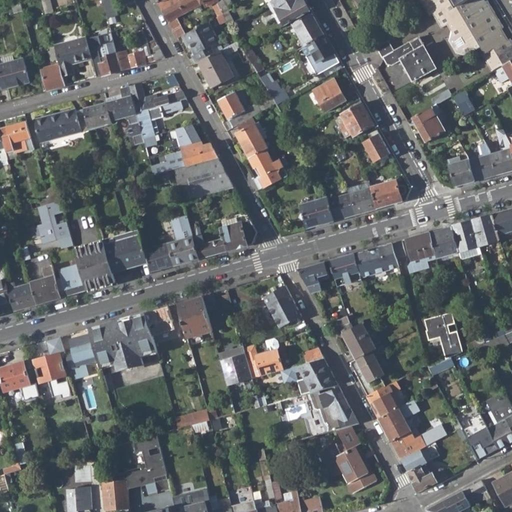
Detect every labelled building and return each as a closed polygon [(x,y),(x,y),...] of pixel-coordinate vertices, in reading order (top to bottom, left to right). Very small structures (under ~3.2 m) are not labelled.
[(43,0),(47,13),(54,11),(51,0),(43,0)] [(158,0),(170,21),(178,17),(205,3),(207,7),(213,4),(218,2),(217,2),(216,0),(166,0),(163,2),(162,0),(158,0)] [(224,15),(230,26),(236,23),(227,7),(233,4),(230,0),(220,0),(217,2),(218,2),(224,15)] [(276,0),(275,0),(269,4),(280,25),(278,26),(280,29),(311,11),(305,0),(276,0)] [(467,0),(453,8),(447,0),(419,0),(429,13),(437,28),(443,24),(447,30),(445,40),(451,52),(461,56),(473,49),(477,55),(478,55),(490,74),(494,72),(502,67),(511,61),(511,42),(510,39),(506,42),(498,29),(503,26),(486,0),(467,0)] [(447,0),(453,8),(467,0),(447,0)] [(218,2),(213,4),(219,17),(224,15),(218,2)] [(294,25),(306,46),(325,36),(313,14),(294,25)] [(187,34),(178,17),(170,21),(179,38),(184,35),(187,34)] [(221,42),(211,21),(187,34),(184,35),(189,46),(191,45),(196,54),(193,55),(197,62),(200,61),(215,53),(212,46),(221,42)] [(103,36),(105,45),(116,42),(114,34),(103,36)] [(302,49),(317,75),(340,62),(325,36),(306,46),(302,49)] [(60,64),(63,76),(76,73),(74,63),(94,59),(92,53),(92,51),(88,37),(55,45),(56,50),(59,59),(60,64)] [(398,61),(409,83),(436,68),(418,37),(392,50),(382,56),(384,60),(385,63),(390,65),(398,61)] [(129,51),(119,54),(123,70),(130,69),(166,58),(156,39),(142,48),(134,50),(135,55),(130,56),(129,51)] [(200,61),(213,88),(236,76),(226,57),(244,48),(239,40),(215,53),(200,61)] [(99,52),(95,52),(92,53),(94,59),(98,77),(123,70),(119,54),(116,42),(105,45),(110,61),(102,64),(99,52)] [(387,42),(377,48),(380,53),(382,57),(382,56),(392,50),(387,42)] [(246,52),(260,73),(266,69),(253,48),(246,52)] [(52,61),(59,59),(56,50),(53,50),(49,51),(52,61)] [(0,90),(32,82),(26,58),(2,64),(1,58),(0,58),(0,90)] [(511,78),(511,80),(511,61),(502,67),(494,72),(501,84),(511,78)] [(63,76),(60,64),(43,68),(48,90),(66,86),(63,76)] [(260,73),(275,97),(281,94),(266,69),(260,73)] [(462,91),(473,112),(505,94),(493,73),(462,91)] [(313,91),(326,112),(347,100),(334,79),(313,91)] [(132,86),(139,113),(159,107),(156,99),(157,95),(146,98),(141,83),(132,86)] [(138,146),(148,143),(147,138),(139,113),(132,86),(122,89),(124,96),(109,100),(109,102),(115,123),(116,126),(119,125),(120,120),(124,118),(130,121),(131,126),(127,131),(129,135),(136,138),(138,146)] [(433,99),(436,105),(452,96),(449,90),(433,99)] [(286,91),(281,94),(275,97),(278,103),(279,105),(290,98),(286,91)] [(156,99),(159,107),(161,107),(169,104),(181,101),(187,99),(184,92),(160,99),(158,94),(157,95),(156,99)] [(220,100),(235,127),(238,125),(253,117),(263,111),(258,103),(246,109),(237,92),(220,100)] [(181,101),(169,104),(171,112),(183,108),(181,101)] [(115,123),(109,102),(84,109),(89,130),(115,123)] [(169,104),(161,107),(163,114),(171,112),(169,104)] [(342,116),(343,118),(353,135),(354,137),(375,125),(363,104),(342,116)] [(441,113),(436,105),(410,119),(424,143),(445,131),(436,116),(441,113)] [(164,117),(163,114),(161,107),(159,107),(139,113),(147,138),(156,135),(160,134),(161,134),(161,131),(156,133),(152,120),(164,117)] [(35,119),(40,143),(83,132),(77,109),(35,119)] [(237,134),(250,158),(267,149),(269,148),(264,139),(256,124),(253,117),(238,125),(241,132),(237,134)] [(346,138),(353,135),(343,118),(337,121),(339,124),(333,127),(338,135),(343,132),(346,138)] [(1,129),(7,151),(15,149),(16,153),(28,150),(25,140),(33,138),(28,121),(1,129)] [(260,122),(256,124),(264,139),(268,138),(260,122)] [(151,155),(157,175),(161,174),(175,170),(219,158),(211,144),(204,145),(194,125),(170,131),(173,140),(177,139),(179,148),(182,147),(183,152),(162,157),(161,153),(151,155)] [(0,149),(3,160),(9,159),(7,151),(1,129),(0,128),(0,149)] [(502,144),(506,143),(511,142),(503,128),(497,130),(502,144)] [(357,146),(368,166),(391,153),(378,130),(367,135),(369,139),(357,146)] [(156,135),(147,138),(148,143),(149,146),(158,144),(158,141),(162,140),(160,134),(156,135)] [(35,148),(33,138),(25,140),(28,150),(35,148)] [(158,144),(149,146),(151,155),(161,153),(158,144)] [(261,178),(266,187),(289,176),(284,166),(277,169),(274,162),(267,149),(250,158),(255,167),(257,165),(263,177),(261,178)] [(511,149),(509,150),(492,154),(498,174),(511,170),(511,149)] [(447,159),(456,186),(476,181),(471,161),(470,157),(467,153),(465,154),(465,156),(453,160),(453,158),(447,159)] [(471,161),(476,181),(498,174),(492,154),(471,161)] [(179,181),(184,201),(234,187),(219,158),(175,170),(179,181)] [(277,169),(284,166),(280,159),(274,162),(277,169)] [(166,184),(179,181),(175,170),(161,174),(162,181),(165,180),(166,184)] [(103,181),(105,189),(125,184),(122,176),(103,181)] [(373,187),(379,208),(404,201),(402,195),(406,194),(408,191),(407,186),(403,185),(399,187),(398,180),(373,187)] [(379,208),(373,187),(372,185),(371,182),(349,188),(351,194),(356,214),(379,208)] [(351,194),(330,200),(335,220),(356,214),(351,194)] [(301,204),(308,228),(335,220),(330,200),(328,196),(301,204)] [(40,200),(42,206),(49,204),(48,198),(40,200)] [(49,204),(42,206),(41,207),(45,223),(40,225),(45,243),(61,239),(63,249),(76,246),(70,221),(59,224),(57,214),(68,211),(65,200),(49,204)] [(21,204),(23,211),(34,209),(31,201),(21,204)] [(511,209),(493,215),(500,240),(511,237),(511,209)] [(222,222),(225,228),(252,220),(247,212),(237,215),(238,217),(222,222)] [(473,220),(480,246),(500,240),(493,215),(473,220)] [(178,242),(170,244),(175,266),(200,259),(194,237),(194,236),(192,229),(188,216),(172,220),(178,242)] [(226,239),(229,250),(253,244),(258,232),(252,220),(225,228),(223,229),(226,239)] [(453,226),(460,251),(480,246),(473,220),(453,226)] [(437,254),(438,258),(460,251),(453,226),(431,232),(437,254)] [(106,241),(114,272),(150,263),(147,250),(142,229),(140,229),(141,234),(108,242),(107,237),(106,238),(106,241)] [(140,229),(107,237),(108,242),(141,234),(140,229)] [(438,258),(437,254),(431,232),(407,239),(413,261),(408,266),(410,273),(431,267),(429,261),(438,258)] [(229,250),(226,239),(212,242),(211,237),(203,239),(203,234),(194,236),(194,237),(200,259),(229,250)] [(403,240),(394,243),(398,258),(408,256),(403,240)] [(81,265),(87,290),(116,282),(114,272),(106,241),(77,248),(81,265)] [(363,277),(398,268),(401,267),(398,258),(394,243),(380,246),(381,249),(369,252),(368,250),(356,253),(363,277)] [(170,244),(147,250),(150,263),(152,272),(175,266),(170,244)] [(27,259),(33,258),(29,246),(23,247),(27,259)] [(331,261),(339,287),(364,280),(363,277),(356,253),(331,261)] [(300,269),(313,292),(322,290),(319,280),(330,277),(326,262),(300,269)] [(62,279),(57,280),(61,298),(87,290),(81,265),(60,270),(62,279)] [(32,284),(38,304),(61,298),(57,280),(53,266),(44,268),(46,278),(32,282),(32,284)] [(0,303),(13,301),(9,284),(7,279),(0,280),(0,303)] [(13,301),(15,311),(38,304),(32,284),(17,287),(16,282),(9,284),(13,301)] [(266,296),(283,327),(303,316),(287,286),(266,296)] [(203,297),(208,312),(217,310),(216,305),(218,305),(214,294),(203,297)] [(184,324),(188,338),(213,331),(208,312),(203,297),(178,304),(184,324)] [(153,332),(153,335),(169,331),(166,320),(179,316),(176,305),(147,313),(153,332)] [(422,315),(424,321),(426,320),(439,317),(453,313),(452,306),(422,315)] [(337,313),(340,320),(349,317),(346,309),(337,313)] [(119,371),(134,367),(145,364),(141,351),(144,350),(149,353),(158,351),(153,335),(153,332),(147,313),(121,320),(110,323),(90,329),(92,335),(100,364),(101,367),(108,365),(111,360),(115,359),(119,371)] [(453,313),(439,317),(441,324),(432,327),(430,330),(429,331),(427,331),(430,340),(441,337),(447,359),(464,352),(459,331),(451,334),(449,326),(457,324),(453,313)] [(337,321),(340,328),(351,324),(349,317),(340,320),(337,321)] [(439,317),(426,320),(429,331),(430,330),(432,327),(441,324),(439,317)] [(340,328),(357,360),(374,352),(361,329),(362,328),(359,321),(351,324),(340,328)] [(178,325),(182,340),(188,338),(184,324),(178,325)] [(511,324),(503,328),(504,334),(511,331),(511,324)] [(495,338),(500,348),(511,341),(511,331),(504,334),(495,338)] [(100,364),(92,335),(71,341),(74,353),(66,355),(70,369),(78,367),(78,365),(86,362),(86,365),(100,364)] [(62,337),(47,341),(51,356),(35,360),(41,382),(48,380),(53,397),(60,395),(61,398),(72,396),(68,381),(58,383),(57,378),(67,375),(61,354),(66,352),(62,337)] [(281,369),(284,368),(278,349),(279,345),(278,341),(274,337),(266,340),(269,351),(259,355),(255,343),(244,347),(247,358),(248,362),(253,377),(281,369)] [(248,362),(247,358),(244,347),(220,354),(232,396),(257,390),(253,377),(248,362)] [(303,353),(306,361),(324,356),(320,348),(303,353)] [(357,360),(370,383),(386,376),(374,352),(357,360)] [(281,369),(286,384),(298,380),(295,371),(303,370),(305,378),(332,371),(324,356),(306,361),(284,368),(281,369)] [(453,358),(433,366),(435,373),(456,365),(453,358)] [(0,368),(0,370),(6,392),(22,387),(26,400),(35,398),(39,397),(36,383),(31,384),(25,361),(0,368)] [(298,380),(302,396),(306,394),(317,392),(336,387),(340,385),(337,381),(332,371),(305,378),(298,380)] [(423,385),(428,393),(440,387),(435,378),(423,385)] [(380,419),(403,407),(392,385),(368,396),(380,419)] [(318,396),(317,392),(306,394),(312,406),(315,407),(321,419),(323,418),(330,432),(338,430),(352,426),(360,424),(341,388),(337,390),(318,396)] [(490,429),(500,448),(511,441),(511,402),(508,396),(502,399),(501,397),(495,399),(493,407),(494,409),(489,412),(496,424),(489,428),(490,429)] [(380,419),(401,459),(421,449),(437,441),(433,433),(423,438),(421,435),(416,438),(406,419),(421,410),(415,400),(403,407),(380,419)] [(180,428),(211,420),(209,412),(208,410),(177,419),(180,428)] [(209,412),(211,420),(218,418),(215,410),(209,412)] [(321,461),(328,473),(346,463),(349,468),(344,471),(351,483),(348,484),(353,493),(378,481),(367,460),(363,462),(355,448),(359,445),(361,444),(358,437),(352,426),(338,430),(345,443),(338,447),(336,443),(318,453),(320,457),(318,458),(320,462),(321,461)] [(500,448),(490,429),(471,438),(480,455),(488,451),(489,454),(500,448)] [(162,445),(159,433),(133,440),(136,452),(143,450),(147,467),(117,475),(126,483),(127,489),(146,484),(149,494),(158,492),(154,478),(168,474),(163,451),(152,454),(150,448),(162,445)] [(17,457),(23,455),(20,442),(13,444),(17,457)] [(367,460),(359,445),(355,448),(363,462),(367,460)] [(428,462),(421,449),(401,459),(418,491),(447,476),(445,469),(439,468),(432,472),(433,473),(431,473),(429,469),(425,468),(423,470),(421,466),(428,462)] [(2,469),(3,475),(4,474),(9,473),(15,471),(21,470),(18,460),(12,461),(14,466),(2,469)] [(331,478),(344,471),(349,468),(346,463),(328,473),(331,478)] [(511,472),(494,483),(507,506),(511,503),(511,472)] [(463,490),(472,505),(486,498),(487,500),(491,498),(482,480),(463,490)] [(115,484),(117,511),(122,511),(128,510),(127,489),(126,483),(115,484)] [(106,511),(117,511),(115,484),(104,485),(106,511)] [(273,489),(275,498),(282,497),(279,484),(273,486),(273,489)] [(76,492),(67,493),(68,511),(92,511),(91,489),(75,490),(76,492)] [(283,493),(285,502),(299,498),(297,490),(283,493)] [(429,511),(459,511),(472,505),(463,490),(428,509),(429,511)] [(257,509),(257,511),(276,511),(275,505),(261,509),(260,505),(262,505),(260,496),(254,497),(255,501),(257,509)] [(323,511),(320,497),(300,502),(301,511),(323,511)] [(301,511),(300,502),(299,498),(285,502),(278,504),(279,511),(301,511)] [(217,511),(217,510),(220,510),(218,499),(211,501),(213,511),(217,511)] [(182,507),(182,511),(207,511),(205,501),(182,507)] [(257,511),(257,509),(255,501),(232,506),(232,510),(232,511),(257,511)] [(488,505),(491,511),(494,511),(498,511),(494,503),(488,505)]
